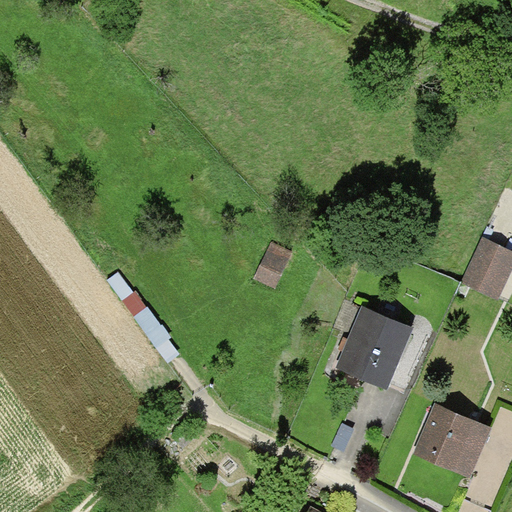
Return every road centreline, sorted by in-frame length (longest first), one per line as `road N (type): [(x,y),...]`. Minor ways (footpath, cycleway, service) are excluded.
road 1 (residential): [(400,511),(221,408)]
road 2 (track): [(511,54),(366,0)]
